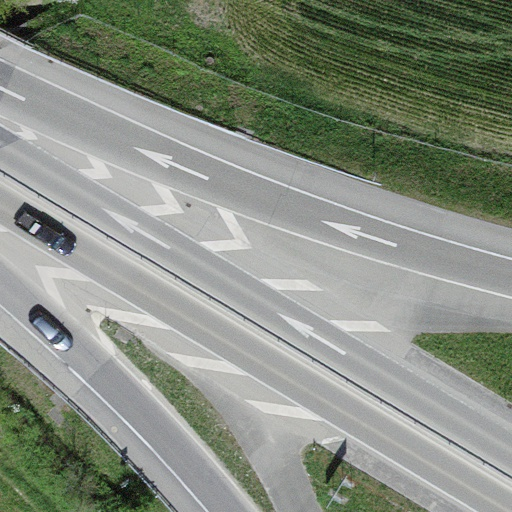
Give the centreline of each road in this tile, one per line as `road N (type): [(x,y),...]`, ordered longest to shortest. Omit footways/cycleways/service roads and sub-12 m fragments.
road 1 (motorway): [(511,453),(0,145)]
road 2 (motorway): [(0,210),(501,511)]
road 3 (motorway): [(511,277),(271,203),(0,85)]
road 4 (motorway): [(0,283),(129,400),(232,511)]
